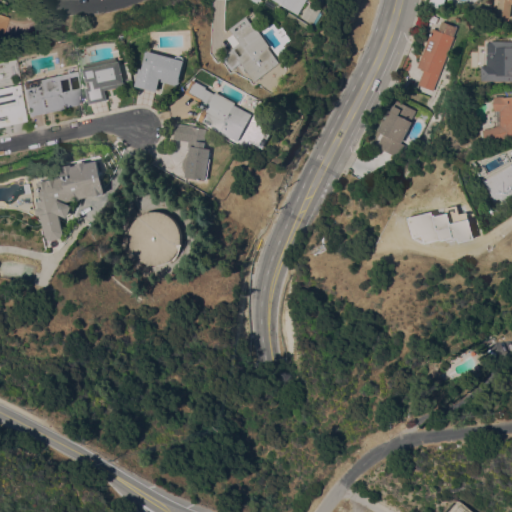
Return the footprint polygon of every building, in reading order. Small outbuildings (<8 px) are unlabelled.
[(308,0),(300,14),(277,0),(258,0),(258,1),(256,0),(308,0)] [(511,0),(511,3),(509,19),(496,17),(498,0),(511,0)] [(323,9),(322,11),(324,12),(317,24),(315,23),(314,23),(303,16),(312,2),(323,9)] [(313,25),(311,28),(289,15),(291,11),(313,25)] [(257,81),(242,62),(233,69),(223,57),(233,49),(233,48),(241,42),(231,28),(248,15),(258,28),(259,27),(273,45),(271,46),(282,61),(257,81)] [(454,35),(455,35),(433,89),(418,83),(424,69),(417,66),(433,27),(438,29),(442,20),(457,26),(454,35)] [(233,46),(239,41),(228,28),(222,33),(233,46)] [(511,80),(482,80),(481,65),(488,65),(488,41),(511,41),(511,80)] [(176,57),(177,53),(187,56),(179,85),(160,80),(157,91),(136,85),(141,67),(143,68),(148,49),(176,57)] [(125,82),(125,85),(105,89),(107,99),(89,103),(86,87),(88,87),(87,80),(87,79),(85,67),(92,66),(92,62),(113,57),(113,62),(121,60),(125,82)] [(80,103),(60,107),(61,109),(27,116),(19,82),(73,70),(80,103)] [(241,141),(213,126),(213,125),(201,119),(205,110),(198,106),(201,100),(187,93),(194,79),(208,86),(207,88),(217,93),(218,91),(239,102),(237,104),(255,113),(241,141)] [(0,126),(0,87),(16,84),(24,121),(0,126)] [(495,110),(495,95),(511,96),(511,134),(504,137),(504,138),(482,145),(483,129),(499,124),(500,109),(496,110),(495,110)] [(383,133),(377,130),(389,109),(391,110),(394,105),(393,104),(396,99),(416,109),(410,120),(413,121),(401,142),(404,144),(397,156),(377,145),(383,133)] [(428,120),(416,114),(420,107),(431,113),(428,120)] [(209,128),(207,141),(208,141),(208,145),(205,144),(204,146),(213,148),(208,180),(187,176),(188,170),(185,167),(185,162),(186,158),(190,154),(191,147),(189,146),(190,141),(175,138),(177,122),(209,128)] [(106,193),(66,201),(73,205),(67,217),(59,213),(63,232),(60,238),(50,240),(45,237),(40,215),(37,215),(35,208),(38,207),(37,201),(42,200),(37,182),(63,176),(61,168),(64,167),(64,166),(72,164),(73,165),(77,164),(77,163),(87,161),(87,162),(98,160),(106,193)] [(511,164),(511,197),(504,202),(490,177),(511,164)] [(428,216),(427,213),(434,211),(434,214),(446,211),(447,207),(452,206),(456,208),(458,214),(466,212),(472,234),(459,237),(458,234),(425,242),(423,233),(427,232),(423,217),(428,216)] [(133,222),(133,221),(136,218),(139,215),(143,212),(147,210),(152,209),(156,209),(160,210),(165,211),(169,213),(172,216),(175,219),(178,223),(180,227),(181,231),(181,236),(180,240),(180,241),(179,245),(177,249),(174,252),(171,255),(167,258),(163,259),(159,260),(154,261),(150,260),(146,259),(142,257),(138,254),(135,251),(133,247),(131,243),(130,239),(130,234),(130,230),(131,225),(133,222)] [(405,231),(386,241),(385,241),(382,241),(382,234),(385,234),(385,229),(400,221),(405,231)]
